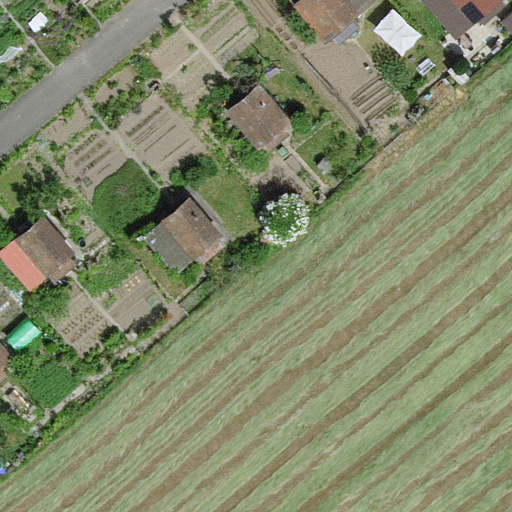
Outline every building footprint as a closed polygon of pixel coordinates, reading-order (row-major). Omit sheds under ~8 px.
[(355,6),(349,0),(299,0),(326,31),(355,6)] [(485,0),(463,0),(473,11),(485,0)] [(286,113),(258,81),(232,104),(260,136),(286,113)] [(219,227),(192,195),(165,217),(193,250),(219,227)] [(71,244),(43,212),(17,235),(45,267),(71,244)]
